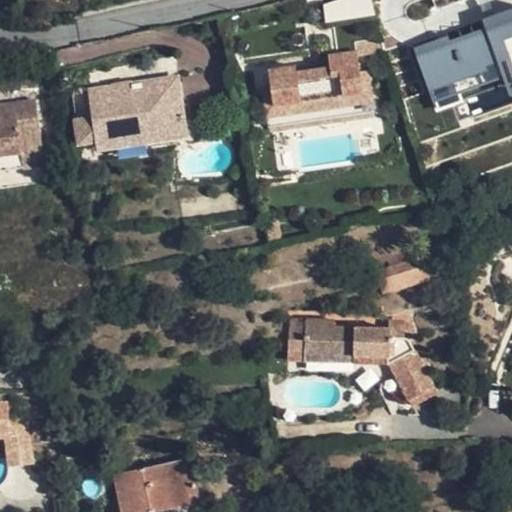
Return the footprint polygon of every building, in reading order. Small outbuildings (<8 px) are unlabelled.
[(321,0),(324,21),(372,16),(370,0),(321,0)] [(414,47),(432,107),(477,93),(482,109),(511,99),(511,8),(480,18),(482,27),(414,47)] [(295,66),(268,70),(271,88),(273,106),(283,105),(283,103),(362,92),(361,81),(356,50),(336,53),(338,67),(297,73),(295,66)] [(183,129),(176,79),(73,95),(81,143),(96,140),(97,144),(183,129)] [(273,106),(271,88),(263,89),(268,128),(374,113),(370,81),(361,81),(362,92),(283,103),(283,105),(273,106)] [(0,160),(3,160),(3,168),(24,164),(25,174),(45,173),(37,108),(0,111),(0,160)] [(3,168),(3,177),(25,174),(24,164),(3,168)] [(372,264),(375,271),(423,255),(420,248),(372,264)] [(382,295),(431,280),(423,255),(375,271),(382,295)] [(271,297),(264,298),(266,305),(273,303),(271,297)] [(288,362),(303,362),(303,356),(305,320),(290,319),(288,362)] [(343,358),(339,328),(332,327),(332,321),(305,320),(303,356),(343,358)] [(339,328),(343,358),(353,357),(389,356),(391,356),(414,354),(407,341),(408,339),(412,334),(413,328),(410,322),(388,320),(387,329),(339,328)] [(391,356),(389,356),(389,365),(408,399),(432,387),(414,354),(391,356)] [(389,356),(353,357),(354,363),(354,365),(389,365),(389,356)] [(435,393),(432,387),(408,399),(412,406),(435,393)] [(3,467),(3,474),(28,474),(28,444),(28,419),(5,419),(5,405),(0,405),(0,445),(2,445),(3,467)] [(190,460),(115,477),(122,511),(145,511),(198,500),(190,460)]
